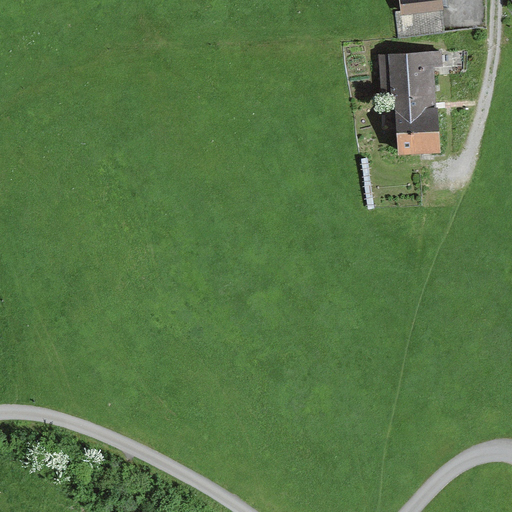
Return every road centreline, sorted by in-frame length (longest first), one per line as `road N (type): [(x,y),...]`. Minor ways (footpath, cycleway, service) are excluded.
road 1 (track): [(0,421),(47,417),(209,488),(243,511)]
road 2 (track): [(411,511),(443,476),(473,459),(511,457)]
